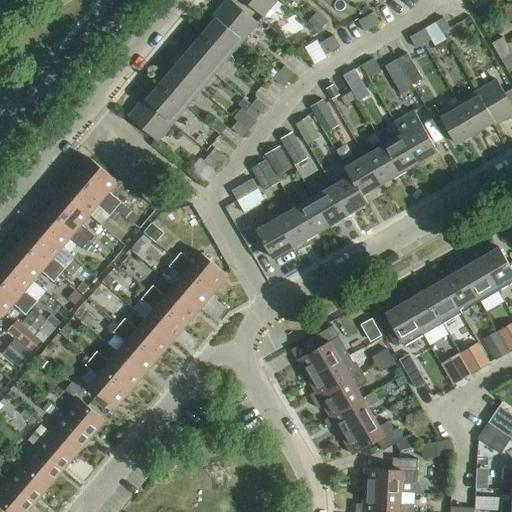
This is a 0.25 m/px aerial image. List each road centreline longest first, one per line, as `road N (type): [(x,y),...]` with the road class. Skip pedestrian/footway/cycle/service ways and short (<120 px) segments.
road 1 (residential): [(272,309),(215,212),(219,183),(301,86),(434,0)]
road 2 (residential): [(511,169),(272,309)]
road 3 (residential): [(244,356),(205,367),(90,502)]
road 4 (residential): [(511,367),(438,410),(463,446),(462,497)]
road 5 (residential): [(244,356),(305,465),(315,511)]
road 6 (tertiary): [(22,115),(120,0)]
road 7 (residential): [(0,214),(92,105)]
road 8 (residential): [(92,105),(182,0)]
